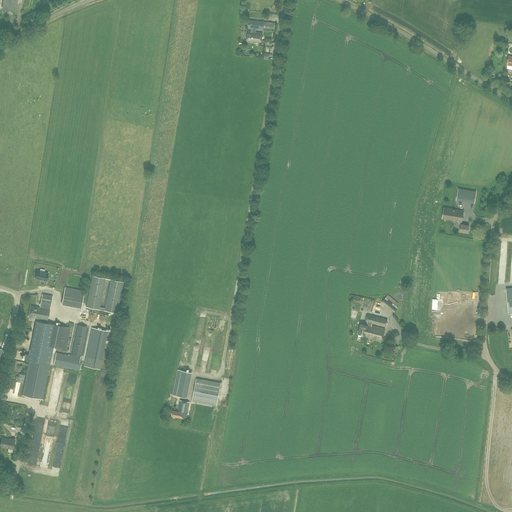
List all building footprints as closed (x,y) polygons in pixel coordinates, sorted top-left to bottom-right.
[(17,0),(4,0),(3,10),(16,11),(17,0)] [(263,26),(263,22),(251,20),(250,29),(251,29),(256,29),(263,30),(263,26)] [(261,44),(262,33),(255,32),(256,29),(251,29),(251,32),(248,31),(246,42),(261,44)] [(458,189),(456,200),(474,203),(476,192),(458,189)] [(462,221),(463,211),(444,208),(442,218),(457,221),(456,227),(460,228),(459,231),(468,233),(469,226),(461,224),(461,221),(462,221)] [(35,279),(47,281),(48,273),(44,272),(39,271),(37,271),(35,279)] [(123,282),(92,276),(86,307),(117,313),(123,282)] [(61,304),(81,308),(84,291),(65,287),(61,304)] [(39,319),(38,321),(47,323),(51,304),(53,297),(42,294),(39,307),(30,305),(27,317),(39,319)] [(388,295),(386,297),(381,302),(394,312),(398,308),(396,306),(398,303),(388,295)] [(367,314),(365,321),(365,322),(367,322),(367,324),(371,326),(372,324),(385,327),(387,319),(367,314)] [(47,323),(38,321),(37,321),(30,355),(25,354),(24,360),(29,361),(22,395),(42,399),(53,346),(69,349),(74,324),(69,323),(68,327),(47,323)] [(384,329),(371,326),(367,324),(366,326),(361,324),(358,334),(364,335),(364,337),(381,341),(384,329)] [(78,325),(72,354),(81,356),(87,327),(78,325)] [(107,331),(92,328),(84,366),(100,369),(107,331)] [(389,334),(392,341),(400,338),(397,331),(389,334)] [(77,362),(78,356),(68,355),(68,357),(55,354),(53,363),(80,368),(80,366),(81,363),(77,362)] [(196,378),(192,401),(216,406),(220,383),(196,378)] [(173,380),(171,396),(186,399),(189,383),(173,380)] [(172,410),(171,416),(186,419),(189,402),(180,400),(177,411),(172,410)] [(8,439),(1,438),(0,444),(0,446),(8,448),(8,451),(12,452),(15,440),(8,438),(8,439)]
